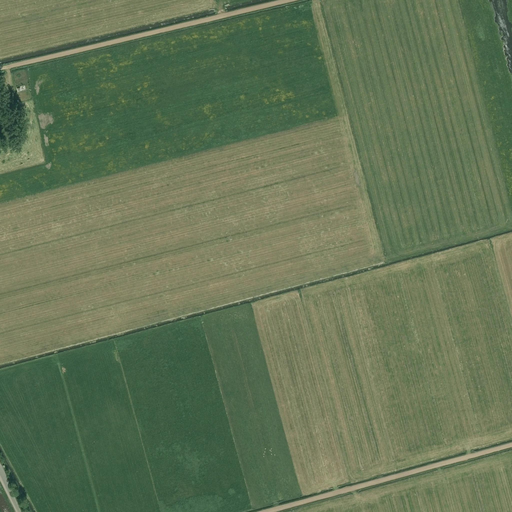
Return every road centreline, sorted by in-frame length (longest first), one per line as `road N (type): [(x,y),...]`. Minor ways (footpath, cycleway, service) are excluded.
road 1 (track): [(283,0),(0,66)]
road 2 (track): [(266,511),(511,445)]
